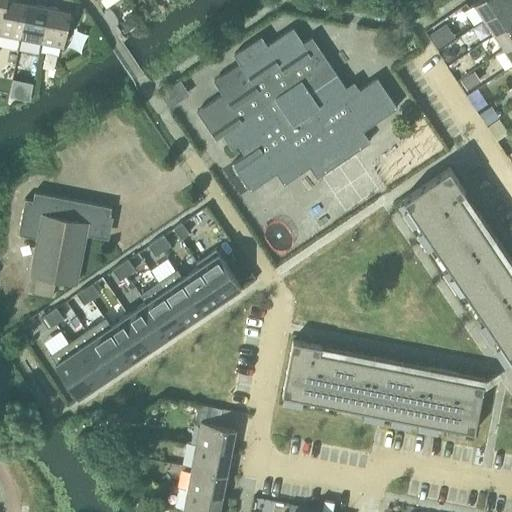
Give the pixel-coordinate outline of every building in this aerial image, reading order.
[(27,2),(22,1),(17,0),(5,0),(1,23),(0,23),(0,33),(20,37),(27,2)] [(41,42),(48,6),(32,3),(32,0),(22,0),(22,1),(27,2),(20,37),(41,42)] [(48,6),(41,42),(63,46),(72,0),(61,0),(60,8),(48,6)] [(484,19),(510,0),(477,0),(473,3),(484,19)] [(494,34),(511,21),(511,0),(510,0),(484,19),(494,34)] [(142,4),(134,9),(140,19),(148,14),(142,4)] [(103,8),(102,11),(116,32),(119,30),(116,26),(117,25),(115,22),(117,21),(116,16),(111,9),(107,6),(103,8)] [(504,48),(511,42),(511,21),(494,34),(504,48)] [(232,162),(251,190),(276,172),(283,184),(309,166),(316,177),(370,140),(363,130),(397,106),(377,77),(351,94),(319,47),(311,53),(293,26),(267,44),(261,35),(234,54),(240,62),(214,80),(223,93),(197,111),(216,138),(229,129),(245,154),(232,162)] [(440,26),(429,33),(439,47),(449,40),(440,26)] [(447,48),(441,52),(448,61),(457,55),(453,49),(447,48)] [(474,69),(460,79),(467,89),(481,80),(474,69)] [(23,79),(19,97),(26,98),(30,81),(23,79)] [(173,84),(160,93),(169,107),(183,98),(173,84)] [(492,105),(480,113),(485,121),(487,124),(499,116),(492,105)] [(403,197),(511,359),(511,270),(460,193),(465,190),(449,166),(403,197)] [(109,218),(111,206),(34,191),(33,199),(25,198),(18,234),(37,237),(30,274),(77,283),(87,232),(99,234),(103,217),(109,218)] [(182,222),(174,227),(181,238),(189,233),(182,222)] [(164,234),(156,239),(163,250),(171,245),(164,234)] [(156,239),(148,245),(155,255),(163,250),(156,239)] [(198,266),(200,265),(223,299),(241,286),(215,248),(196,262),(198,266)] [(128,258),(120,263),(127,274),(135,269),(128,258)] [(120,263),(112,269),(120,279),(127,274),(120,263)] [(198,266),(181,277),(204,311),(223,299),(200,265),(198,266)] [(176,269),(158,281),(164,289),(187,323),(204,311),(181,277),(176,269)] [(32,278),(29,294),(51,298),(54,282),(32,278)] [(164,289),(158,281),(140,293),(146,302),(169,335),(187,323),(164,289)] [(92,282),(84,288),(92,298),(99,293),(92,282)] [(92,298),(84,288),(76,293),(84,304),(92,298)] [(169,335),(146,302),(128,313),(151,347),(169,335)] [(56,306),(48,312),(56,323),(64,317),(56,306)] [(56,323),(48,312),(41,317),(48,328),(56,323)] [(111,325),(110,326),(133,359),(151,347),(128,313),(111,325)] [(133,359),(110,326),(111,325),(105,317),(87,330),(115,371),(133,359)] [(115,371),(87,330),(69,342),(97,384),(115,371)] [(321,345),(292,340),(282,394),(475,432),(484,383),(457,378),(458,372),(428,366),(427,372),(320,352),(321,345)] [(97,384),(69,342),(50,355),(78,397),(97,384)] [(222,411),(199,406),(196,423),(200,424),(196,444),(232,451),(236,428),(219,425),(222,411)] [(127,410),(109,411),(109,428),(128,427),(127,410)] [(232,451),(196,444),(192,467),(227,474),(232,451)] [(132,446),(130,454),(142,456),(144,448),(132,446)] [(98,449),(97,457),(116,460),(118,452),(98,449)] [(227,474),(192,467),(187,489),(223,496),(227,474)] [(132,487),(130,500),(142,502),(144,489),(132,487)] [(183,511),(185,511),(219,511),(223,496),(187,489),(183,511)] [(323,511),(327,511),(333,511),(335,503),(325,501),(323,511)]
